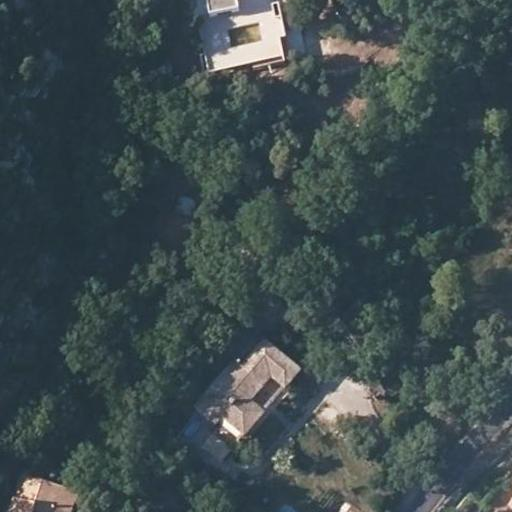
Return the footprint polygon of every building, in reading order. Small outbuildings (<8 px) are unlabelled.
[(207,0),(211,22),(241,16),(237,0),(207,0)] [(201,205),(182,199),(177,214),(197,220),(201,205)] [(300,374),(265,344),(242,372),(234,365),(198,410),(218,427),(223,420),(246,439),(265,417),(251,405),(271,379),(286,392),(300,374)] [(147,463),(135,480),(152,492),(164,476),(147,463)] [(71,511),(77,496),(23,479),(12,511),(71,511)]
